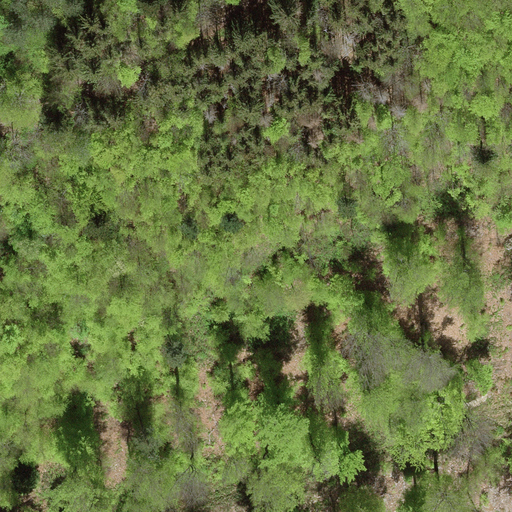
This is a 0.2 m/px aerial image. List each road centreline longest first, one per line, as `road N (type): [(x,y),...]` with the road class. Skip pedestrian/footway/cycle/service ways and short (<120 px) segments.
road 1 (track): [(511,406),(167,511)]
road 2 (track): [(242,0),(111,74),(0,122)]
